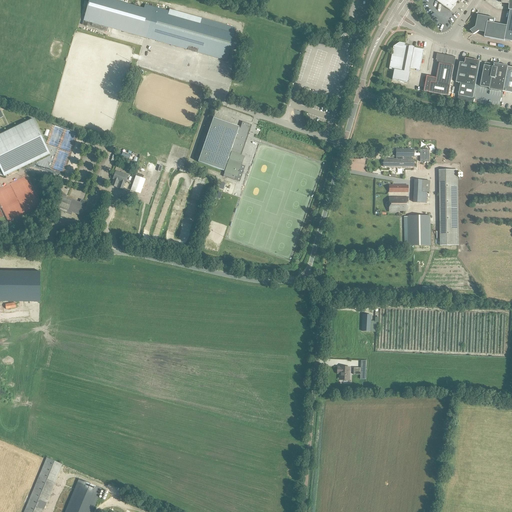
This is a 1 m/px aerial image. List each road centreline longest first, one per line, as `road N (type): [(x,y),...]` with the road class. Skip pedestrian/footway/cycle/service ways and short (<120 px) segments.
road 1 (unclassified): [(304,511),(320,294),(305,272)]
road 2 (unclassified): [(305,272),(262,281),(117,252)]
road 3 (unclassified): [(511,126),(359,92)]
road 4 (unclassified): [(305,272),(344,143)]
road 5 (unclassified): [(344,143),(222,103)]
